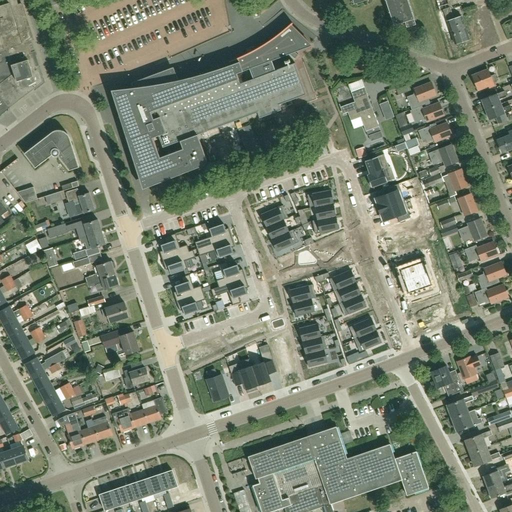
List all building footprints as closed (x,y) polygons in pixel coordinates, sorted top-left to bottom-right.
[(0,57),(0,50),(6,48),(30,41),(18,4),(16,5),(14,0),(0,0),(0,61),(1,61),(0,57)] [(412,19),(405,0),(384,0),(385,0),(386,0),(388,8),(389,7),(391,12),(389,12),(389,13),(390,13),(392,20),(393,20),(395,24),(394,25),(394,26),(405,22),(407,27),(416,24),(414,18),(412,19)] [(470,39),(466,28),(462,16),(454,19),(450,7),(449,8),(447,0),(435,0),(436,1),(439,12),(444,10),(451,33),(455,44),(470,39)] [(238,58),(239,62),(211,72),(192,77),(178,80),(173,68),(131,83),(133,88),(111,90),(143,188),(204,164),(206,163),(206,161),(206,158),(197,134),(258,112),(260,117),(281,109),(279,104),(306,94),(295,64),(276,71),(272,60),(291,54),(295,58),(299,54),(296,51),(312,46),(288,27),(276,36),(264,44),(251,52),(238,58)] [(30,41),(6,48),(11,65),(19,63),(21,67),(37,61),(30,41)] [(0,115),(43,82),(37,61),(21,67),(19,63),(11,65),(6,48),(0,50),(0,57),(1,61),(0,61),(0,115)] [(491,76),(488,70),(472,76),(478,90),(488,86),(489,88),(494,86),(493,83),(498,81),(495,74),(491,76)] [(427,103),(426,99),(436,95),(431,83),(414,89),(416,94),(408,98),(412,109),(427,103)] [(409,91),(406,86),(397,90),(399,95),(409,91)] [(382,137),(367,94),(364,87),(351,92),(354,101),(340,107),(342,114),(347,112),(350,121),(360,117),(367,136),(368,135),(370,141),(382,137)] [(486,110),(501,104),(499,99),(507,96),(505,91),(482,100),(486,110)] [(386,103),(390,121),(398,119),(394,102),(386,103)] [(444,115),(439,102),(423,109),(422,106),(411,111),(415,122),(426,118),(427,122),(444,115)] [(502,108),(501,104),(486,110),(490,120),(496,117),(499,123),(507,120),(505,114),(511,110),(511,109),(510,105),(502,108)] [(402,124),(410,122),(408,114),(400,116),(402,124)] [(411,123),(399,128),(403,136),(414,132),(411,123)] [(447,123),(430,129),(430,127),(419,131),(423,142),(433,138),(435,142),(452,135),(447,123)] [(250,153),(258,151),(251,127),(243,129),(250,153)] [(56,157),(58,156),(70,171),(79,167),(70,138),(68,134),(64,131),(60,130),(56,130),(52,132),(24,154),(35,168),(52,155),(54,157),(56,157)] [(502,152),(511,148),(511,130),(509,132),(511,135),(498,140),(502,152)] [(404,143),(396,146),(395,147),(397,152),(398,151),(406,148),(404,143)] [(439,149),(439,150),(429,154),(433,165),(443,161),(445,166),(458,161),(452,144),(439,149)] [(423,146),(413,150),(415,156),(425,153),(423,146)] [(377,157),(365,161),(370,174),(367,175),(371,187),(381,184),(388,182),(387,181),(383,170),(388,168),(388,167),(384,155),(377,157)] [(449,174),(455,191),(468,186),(461,169),(448,174),(449,174)] [(441,174),(421,182),(424,189),(444,181),(442,177),(441,174)] [(389,193),(375,198),(378,206),(377,206),(379,210),(404,201),(399,184),(387,188),(389,193)] [(17,193),(26,203),(38,200),(34,187),(17,193)] [(69,202),(65,204),(69,218),(78,215),(95,210),(90,193),(80,196),(78,189),(66,193),(69,202)] [(313,194),(308,195),(310,208),(333,203),(331,190),(313,194)] [(53,194),(56,202),(63,199),(60,192),(53,194)] [(477,210),(471,194),(458,198),(465,215),(477,210)] [(454,197),(447,199),(436,204),(438,210),(450,205),(449,204),(456,201),(454,197)] [(0,200),(0,224),(4,222),(1,217),(2,216),(4,219),(10,214),(0,200)] [(404,201),(379,210),(380,214),(383,221),(397,216),(399,222),(410,218),(404,201)] [(333,203),(310,208),(315,207),(317,220),(336,216),(333,203)] [(277,208),(261,215),(266,227),(284,220),(288,218),(283,205),(278,207),(277,208)] [(317,220),(312,221),(315,234),(320,233),(322,233),(338,230),(336,216),(317,220)] [(442,229),(457,223),(454,217),(440,222),(442,229)] [(468,223),(469,226),(459,230),(463,241),(473,237),(474,241),(487,236),(480,218),(468,223)] [(51,228),(47,229),(50,238),(68,232),(68,231),(76,229),(79,239),(80,239),(84,238),(102,232),(98,220),(89,223),(86,224),(85,220),(74,223),(66,226),(65,223),(51,228)] [(284,220),(266,227),(271,239),(294,230),(293,230),(289,232),(284,220)] [(212,237),(195,242),(197,249),(232,237),(229,228),(225,229),(223,224),(215,227),(213,221),(207,223),(209,228),(212,237)] [(458,231),(456,224),(440,230),(443,237),(458,231)] [(414,226),(393,234),(395,241),(394,242),(397,248),(419,240),(414,226)] [(294,230),(271,239),(277,252),(294,244),(299,242),(294,230)] [(84,238),(80,239),(81,244),(85,243),(87,250),(92,249),(99,246),(106,244),(102,232),(84,238)] [(164,238),(165,243),(161,245),(163,250),(159,251),(162,260),(189,251),(187,245),(180,247),(175,233),(164,238)] [(232,237),(197,249),(199,256),(205,254),(214,251),(217,259),(234,253),(233,247),(235,247),(232,237)] [(453,239),(447,241),(452,254),(458,251),(453,239)] [(41,249),(37,242),(28,247),(32,254),(41,249)] [(494,242),(477,248),(476,246),(465,250),(469,261),(480,257),(481,261),(498,254),(494,242)] [(50,267),(57,265),(52,248),(44,250),(50,267)] [(86,249),(73,253),(76,260),(88,256),(86,249)] [(189,251),(162,260),(166,270),(169,269),(171,274),(187,268),(185,261),(195,257),(193,250),(189,251)] [(412,263),(402,267),(406,278),(432,269),(426,252),(410,257),(412,263)] [(76,268),(91,264),(89,257),(74,262),(73,262),(64,264),(66,271),(76,268)] [(94,276),(87,278),(88,282),(116,274),(115,270),(116,268),(114,263),(112,262),(112,261),(98,266),(100,273),(94,275),(94,276)] [(216,280),(219,287),(245,278),(242,269),(239,270),(237,265),(229,267),(227,262),(219,264),(223,278),(216,280)] [(484,269),(486,274),(477,277),(482,288),(497,282),(496,279),(507,275),(502,262),(484,269)] [(432,269),(406,278),(410,289),(420,285),(422,291),(438,286),(432,269)] [(351,270),(329,279),(334,291),(356,282),(351,270)] [(473,276),(471,270),(457,275),(459,282),(473,276)] [(328,273),(319,276),(320,281),(324,280),(324,278),(329,276),(328,273)] [(89,286),(96,284),(98,292),(119,286),(116,274),(88,282),(89,286)] [(177,291),(173,292),(177,302),(203,292),(202,289),(201,286),(194,288),(189,274),(181,277),(183,283),(175,286),(177,291)] [(11,275),(1,280),(4,286),(14,281),(11,275)] [(245,278),(219,287),(211,289),(213,297),(228,292),(233,305),(241,302),(239,297),(247,294),(245,289),(249,287),(245,278)] [(14,281),(4,286),(7,292),(17,286),(14,281)] [(356,282),(334,291),(339,303),(361,294),(356,282)] [(308,286),(290,290),(293,303),(311,299),(316,297),(313,284),(308,286)] [(504,284),(487,291),(486,288),(475,293),(480,304),(490,300),(491,304),(509,297),(504,284)] [(26,296),(37,291),(35,287),(24,293),(26,296)] [(203,292),(177,302),(180,311),(183,310),(185,315),(199,310),(196,302),(206,299),(203,292)] [(473,293),(466,296),(470,308),(478,305),(473,293)] [(361,294),(339,303),(345,316),(367,306),(361,294)] [(103,296),(92,300),(93,305),(93,306),(94,305),(105,302),(103,296)] [(311,299),(293,303),(296,316),(315,312),(311,299)] [(218,310),(225,308),(222,300),(215,302),(218,310)] [(108,316),(111,323),(129,317),(125,302),(106,308),(106,309),(102,310),(105,317),(108,316)] [(0,312),(0,317),(4,325),(17,318),(21,316),(31,311),(28,305),(18,310),(13,312),(10,307),(0,312)] [(96,312),(94,305),(93,306),(93,305),(79,310),(82,317),(96,312)] [(34,316),(33,314),(31,311),(21,316),(24,321),(34,316)] [(17,318),(4,325),(10,336),(23,329),(20,324),(17,318)] [(371,318),(349,327),(355,339),(376,330),(371,318)] [(73,322),(75,328),(78,337),(87,335),(82,319),(73,322)] [(281,322),(283,329),(292,326),(296,340),(300,339),(294,319),(281,322)] [(202,354),(275,331),(272,321),(199,345),(202,354)] [(318,324),(299,328),(303,341),(321,337),(318,324)] [(30,332),(33,338),(43,333),(40,327),(30,332)] [(23,329),(10,336),(16,347),(29,341),(23,329)] [(376,330),(355,339),(360,352),(382,343),(376,330)] [(104,348),(122,342),(127,355),(140,350),(134,332),(121,337),(121,336),(118,337),(116,331),(81,343),(85,353),(91,350),(89,346),(103,342),(104,348)] [(43,333),(33,338),(36,344),(46,338),(43,333)] [(321,337),(303,341),(306,354),(324,350),(329,348),(326,335),(321,337)] [(72,345),(77,343),(74,336),(64,341),(67,348),(72,345)] [(29,341),(16,347),(23,359),(35,352),(29,341)] [(264,362),(252,366),(259,386),(271,381),(269,374),(271,373),(277,371),(268,344),(259,347),(264,362)] [(324,350),(306,354),(309,367),(327,363),(324,350)] [(41,365),(37,358),(26,364),(33,377),(44,371),(49,369),(62,362),(67,359),(63,351),(45,361),(46,363),(41,365)] [(366,352),(358,355),(358,353),(346,358),(349,364),(360,359),(368,356),(366,352)] [(495,369),(500,367),(504,366),(499,352),(490,356),(495,370),(495,369)] [(474,368),(474,367),(480,365),(477,355),(470,358),(470,357),(457,362),(461,372),(457,374),(461,384),(465,382),(468,381),(467,378),(474,375),(476,374),(475,371),(474,368)] [(59,363),(49,369),(52,374),(62,369),(61,367),(59,363)] [(238,363),(229,367),(236,386),(244,383),(247,393),(256,390),(256,387),(259,386),(252,366),(240,370),(238,363)] [(101,374),(104,367),(98,364),(95,371),(101,374)] [(460,384),(455,371),(450,373),(447,366),(431,372),(434,381),(430,382),(433,389),(437,388),(448,383),(453,394),(463,390),(461,384),(460,384)] [(508,388),(500,367),(495,369),(500,385),(503,390),(508,388)] [(121,376),(118,368),(104,373),(106,381),(121,376)] [(134,386),(150,381),(146,368),(133,372),(132,369),(125,371),(127,378),(131,376),(134,386)] [(51,384),(44,371),(33,377),(40,390),(51,384)] [(221,375),(207,380),(214,401),(228,396),(221,375)] [(446,405),(451,418),(468,412),(464,403),(476,399),(475,396),(499,387),(499,386),(500,386),(498,380),(489,383),(470,390),(472,395),(446,405)] [(51,384),(40,390),(47,403),(72,389),(69,383),(60,388),(55,391),(51,384)] [(168,385),(160,387),(163,397),(170,395),(168,385)] [(81,395),(86,392),(83,386),(78,389),(81,395)] [(151,387),(145,389),(147,396),(153,393),(151,387)] [(511,387),(503,390),(506,398),(511,395),(511,387)] [(72,389),(47,403),(54,416),(65,410),(61,402),(75,394),(72,389)] [(96,394),(83,398),(86,405),(98,400),(96,394)] [(121,405),(127,403),(124,395),(118,397),(121,405)] [(157,405),(144,410),(148,423),(162,419),(160,415),(168,412),(163,398),(155,400),(157,405)] [(111,401),(104,404),(108,413),(115,410),(111,401)] [(4,402),(0,404),(0,420),(11,415),(4,402)] [(91,415),(88,408),(83,409),(85,417),(91,415)] [(122,432),(135,428),(131,414),(130,414),(128,408),(112,414),(117,429),(121,428),(122,432)] [(148,423),(144,410),(131,414),(135,428),(148,423)] [(468,413),(468,412),(451,418),(457,432),(482,423),(480,418),(478,419),(475,410),(468,413)] [(496,423),(511,417),(509,411),(501,414),(488,419),(490,425),(496,423)] [(73,449),(86,444),(82,431),(76,412),(68,415),(60,419),(57,420),(61,427),(70,422),(74,434),(68,435),(73,449)] [(11,415),(0,420),(0,421),(7,434),(18,428),(11,415)] [(93,421),(95,426),(99,440),(112,435),(108,422),(106,416),(93,421)] [(511,426),(511,418),(511,417),(496,423),(499,431),(511,426)] [(86,444),(99,440),(95,426),(82,431),(86,444)] [(390,444),(347,458),(336,426),(248,456),(256,479),(258,478),(260,483),(253,485),(261,511),(269,511),(284,507),(285,511),(306,511),(323,506),(325,511),(333,511),(331,503),(402,479),(407,495),(429,488),(416,451),(395,458),(390,444)] [(469,453),(486,447),(483,438),(492,435),(490,431),(465,440),(469,453)] [(20,434),(13,436),(16,442),(22,441),(20,434)] [(28,459),(24,446),(12,450),(17,463),(28,459)] [(489,456),(486,447),(469,453),(474,466),(500,457),(498,452),(489,456)] [(5,467),(17,463),(12,450),(0,454),(5,467)] [(505,460),(511,457),(511,450),(502,454),(505,460)] [(511,457),(505,460),(507,465),(496,469),(497,470),(483,476),(487,487),(502,482),(499,474),(510,470),(508,467),(511,465),(511,457)] [(160,474),(165,490),(178,486),(172,470),(160,474)] [(165,490),(160,474),(148,478),(153,494),(154,494),(155,499),(164,496),(163,495),(166,494),(165,490)] [(153,494),(148,478),(136,482),(141,498),(153,494)] [(141,498),(136,482),(124,487),(129,502),(141,498)] [(511,484),(504,488),(502,482),(487,487),(491,498),(505,493),(506,495),(511,492),(511,484)] [(129,502),(124,487),(112,491),(118,507),(129,502)] [(118,507),(112,491),(100,495),(105,511),(118,507)] [(240,493),(244,511),(254,509),(249,491),(240,493)] [(174,507),(169,493),(166,494),(163,495),(164,496),(168,509),(174,507)] [(149,511),(145,501),(139,503),(142,511),(149,511)]
